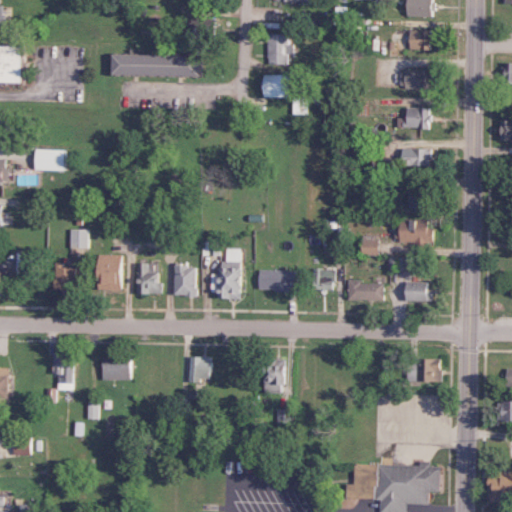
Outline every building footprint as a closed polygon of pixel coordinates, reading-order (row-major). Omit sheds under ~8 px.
[(438,0),(408,0),(409,16),(439,15),(438,0)] [(213,18),(198,17),(198,33),(212,34),(213,18)] [(414,31),(414,49),(440,49),(440,31),(414,31)] [(290,34),(270,33),(269,63),(294,64),(294,44),(290,44),(290,34)] [(0,82),(31,83),(31,45),(0,44),(0,82)] [(208,55),(118,53),(117,74),(207,76),(208,55)] [(433,88),(433,70),(404,69),(403,87),(433,88)] [(295,96),(295,74),(267,74),(267,97),(295,96)] [(310,114),(310,96),(296,96),(295,114),(310,114)] [(433,128),(434,108),(409,107),(409,117),(401,117),(400,127),(433,128)] [(511,120),(502,120),(503,141),(511,140),(511,120)] [(434,148),(406,147),(406,165),(434,165),(434,148)] [(38,169),(68,170),(69,149),(39,148),(38,169)] [(410,209),(433,209),(433,188),(410,187),(410,209)] [(435,219),(399,218),(399,241),(435,242),(435,219)] [(72,247),(90,247),(90,228),(72,228),(72,247)] [(364,255),(382,255),(382,240),(364,239),(364,255)] [(243,248),(226,248),(226,260),(221,260),(220,298),(242,298),(243,248)] [(19,281),(41,282),(41,253),(19,253),(19,281)] [(128,254),(101,253),(101,289),(127,289),(128,254)] [(391,271),(407,270),(407,256),(390,256),(391,271)] [(63,267),(63,262),(57,262),(57,289),(77,289),(77,267),(63,267)] [(161,294),(162,263),(140,263),(139,293),(161,294)] [(176,266),(177,296),(199,295),(198,265),(176,266)] [(338,268),(315,268),(314,289),(337,289),(338,268)] [(300,290),(300,270),(261,269),(261,289),(300,290)] [(387,281),(351,281),(350,298),(386,299),(387,281)] [(436,282),(408,281),(408,300),(435,301),(436,282)] [(76,390),(77,353),(55,353),(55,373),(61,373),(60,389),(76,390)] [(191,381),(204,381),(204,378),(214,378),(214,356),(191,356),(191,381)] [(134,379),(135,358),(104,357),(104,379),(134,379)] [(445,380),(444,359),(408,360),(409,381),(445,380)] [(265,392),(287,393),(288,362),(265,362),(265,392)] [(3,399),(12,399),(13,367),(0,366),(0,404),(3,405),(3,399)] [(511,420),(511,400),(499,401),(499,421),(511,420)] [(100,401),(89,401),(89,418),(100,418),(100,401)] [(277,424),(291,424),(291,410),(277,410),(277,424)] [(34,454),(35,439),(16,439),(16,454),(34,454)] [(357,498),(382,499),(381,511),(408,511),(409,504),(431,505),(432,491),(442,492),(443,466),(433,466),(433,462),(422,461),(422,465),(380,464),(380,465),(358,464),(357,498)] [(490,501),(502,501),(502,505),(511,505),(511,496),(511,495),(511,473),(489,474),(490,501)]
